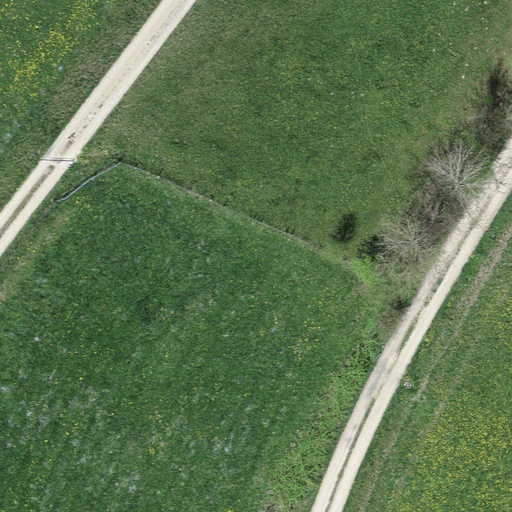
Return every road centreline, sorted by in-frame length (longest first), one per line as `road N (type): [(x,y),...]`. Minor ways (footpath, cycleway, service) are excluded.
road 1 (track): [(511,159),(422,294),(340,463),(325,511)]
road 2 (track): [(176,0),(0,236)]
